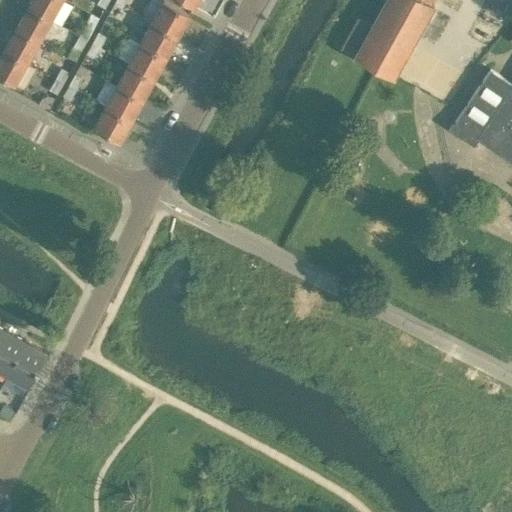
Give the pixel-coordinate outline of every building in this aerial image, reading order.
[(29,0),(27,4),(49,17),(58,0),(29,0)] [(115,0),(109,11),(117,15),(123,4),(115,0)] [(160,0),(150,19),(176,33),(188,12),(166,0),(160,0)] [(393,75),(416,33),(433,3),(429,1),(429,0),(382,0),(369,23),(357,17),(340,46),(393,75)] [(15,25),(38,38),(49,17),(27,4),(15,25)] [(176,33),(150,19),(142,15),(131,36),(138,40),(165,54),(176,33)] [(85,24),(79,35),(86,39),(93,28),(85,24)] [(15,25),(3,47),(26,59),(38,38),(15,25)] [(106,35),(98,31),(92,42),(100,46),(106,35)] [(86,39),(79,35),(73,46),(80,50),(86,39)] [(165,54),(138,40),(127,61),(153,75),(165,54)] [(92,42),(86,53),(94,57),(100,46),(92,42)] [(26,59),(3,47),(0,51),(0,73),(13,81),(26,59)] [(142,96),(153,75),(127,61),(115,82),(142,96)] [(62,82),(69,71),(60,67),(54,78),(62,82)] [(511,81),(510,85),(488,70),(452,122),(461,127),(457,133),(471,143),(475,137),(511,162),(511,81)] [(68,84),(76,88),(82,77),(74,73),(68,84)] [(511,199),(511,174),(372,76),(291,192),(443,298),(511,199)] [(56,94),(62,82),(54,78),(48,89),(56,94)] [(130,117),(142,96),(115,82),(104,103),(130,117)] [(68,84),(62,95),(70,99),(76,88),(68,84)] [(118,139),(130,117),(104,103),(92,124),(118,139)] [(0,338),(0,367),(7,371),(25,339),(6,329),(0,338)] [(25,339),(7,371),(28,383),(46,351),(25,339)] [(2,404),(0,408),(0,412),(9,418),(13,410),(2,404)]
